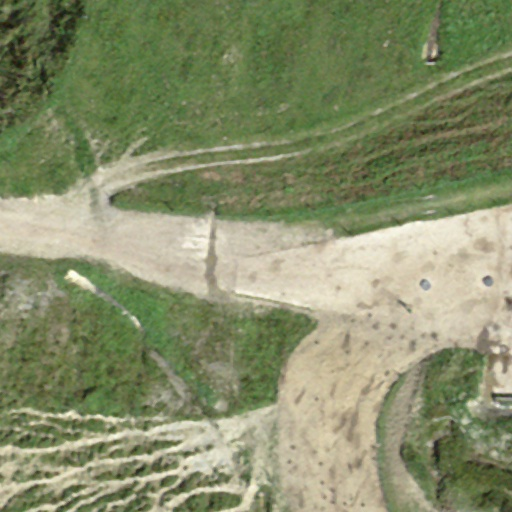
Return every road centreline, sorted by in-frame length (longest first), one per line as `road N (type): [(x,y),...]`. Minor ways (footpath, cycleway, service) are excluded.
road 1 (track): [(511,51),(353,123),(133,163),(107,176),(91,197),(81,237)]
road 2 (track): [(511,238),(332,258),(81,237)]
road 3 (track): [(332,258),(368,511)]
